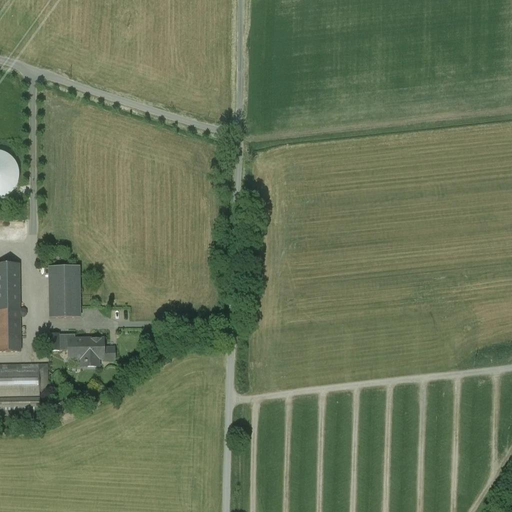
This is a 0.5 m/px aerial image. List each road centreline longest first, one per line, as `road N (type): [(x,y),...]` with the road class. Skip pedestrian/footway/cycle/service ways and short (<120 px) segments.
road 1 (unclassified): [(239,139),(227,511)]
road 2 (unclassified): [(0,62),(239,139)]
road 3 (unclassified): [(239,139),(243,0)]
